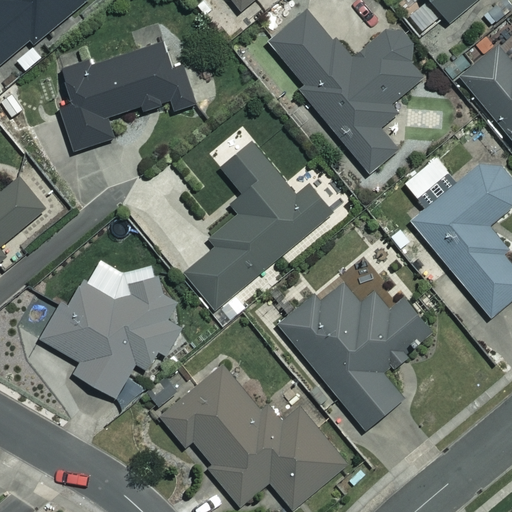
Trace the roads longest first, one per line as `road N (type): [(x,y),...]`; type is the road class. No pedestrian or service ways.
road 1 (residential): [(0,419),(142,511)]
road 2 (residential): [(413,511),(511,429)]
